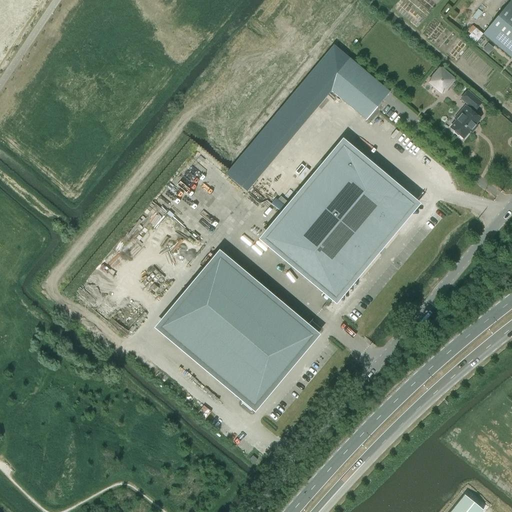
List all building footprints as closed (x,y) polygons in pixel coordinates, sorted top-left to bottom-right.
[(511,0),(483,35),(511,58),(511,0)] [(476,43),(483,35),(475,28),(472,26),(467,32),(470,35),(468,37),(476,43)] [(325,87),(366,120),(389,93),(349,59),(325,87)] [(440,68),(434,75),(448,87),(454,80),(440,68)] [(482,103),(467,90),(459,99),(474,112),(482,103)] [(450,128),(463,139),(470,131),(471,131),(475,126),(475,125),(479,119),(465,107),(456,118),(457,121),(450,128)] [(412,206),(343,147),(265,239),(335,298),(412,206)] [(426,221),(432,227),(445,215),(438,208),(426,221)] [(220,257),(161,327),(254,405),(312,335),(220,257)]
